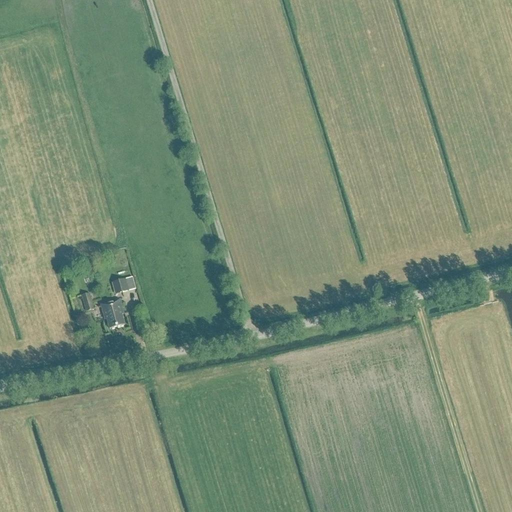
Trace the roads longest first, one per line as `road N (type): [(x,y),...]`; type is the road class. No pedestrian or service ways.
road 1 (tertiary): [(0,389),(511,272)]
road 2 (track): [(413,296),(479,511)]
